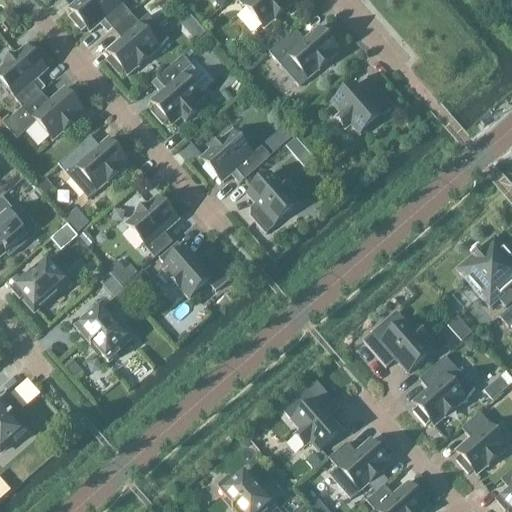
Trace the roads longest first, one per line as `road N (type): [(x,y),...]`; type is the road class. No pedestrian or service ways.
road 1 (unclassified): [(73,511),(511,129)]
road 2 (residential): [(20,0),(227,235)]
road 3 (residential): [(469,511),(370,402)]
